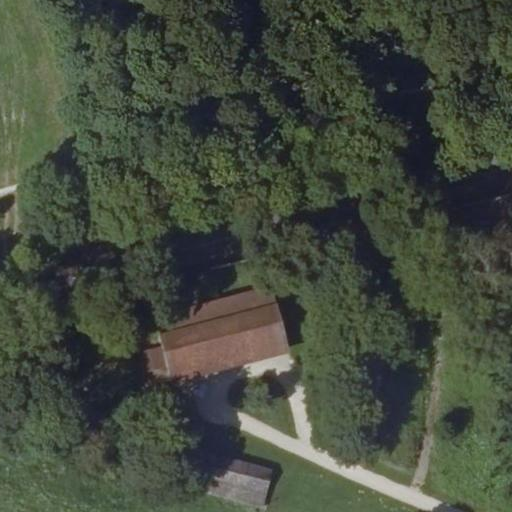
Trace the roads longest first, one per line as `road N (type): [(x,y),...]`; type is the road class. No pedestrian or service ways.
road 1 (secondary): [(511,172),(0,302)]
road 2 (unknown): [(0,244),(511,119)]
